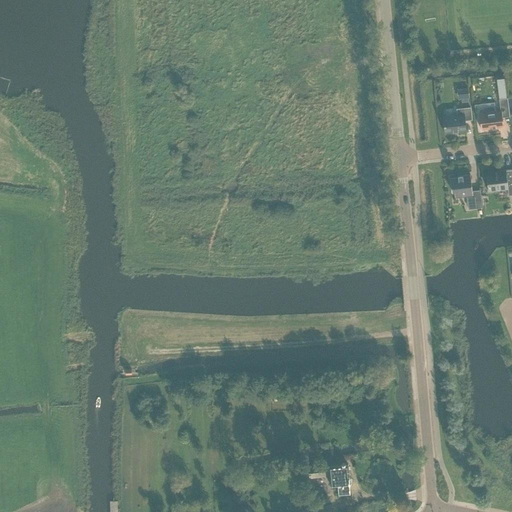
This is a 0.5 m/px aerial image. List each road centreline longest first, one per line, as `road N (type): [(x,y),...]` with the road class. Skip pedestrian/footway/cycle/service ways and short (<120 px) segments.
road 1 (tertiary): [(434,508),(401,161)]
road 2 (track): [(416,333),(150,351),(138,360)]
road 3 (tertiary): [(401,161),(382,0)]
